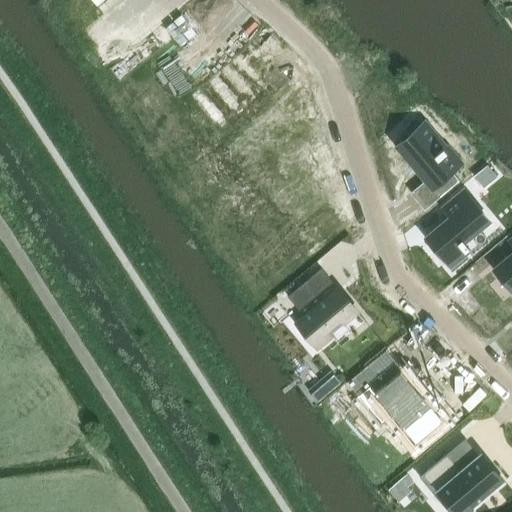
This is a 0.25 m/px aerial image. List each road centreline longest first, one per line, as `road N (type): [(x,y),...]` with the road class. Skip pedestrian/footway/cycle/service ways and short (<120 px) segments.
road 1 (residential): [(511,389),(396,274),(327,64),(256,0)]
road 2 (unclassified): [(183,511),(0,226)]
